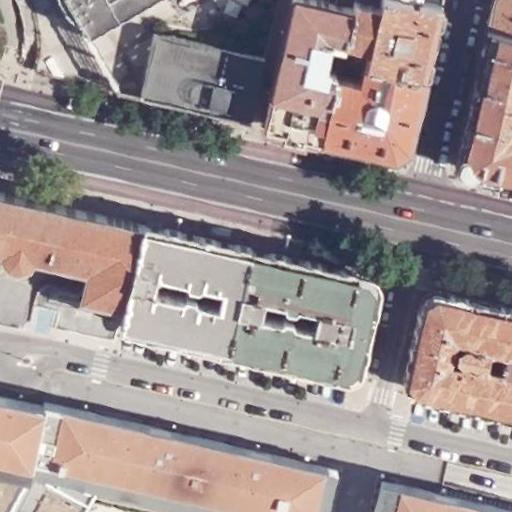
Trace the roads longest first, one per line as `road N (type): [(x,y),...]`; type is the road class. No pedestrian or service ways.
road 1 (primary): [(418,221),(0,126)]
road 2 (residential): [(366,422),(0,346)]
road 3 (residential): [(418,221),(471,0)]
road 4 (residential): [(418,221),(366,422)]
road 5 (residential): [(511,455),(366,422)]
